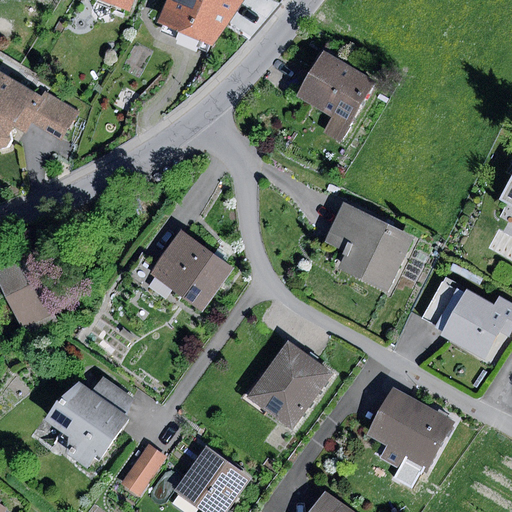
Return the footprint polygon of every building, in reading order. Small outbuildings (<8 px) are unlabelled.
[(98,0),(131,13),(136,0),(98,0)] [(244,0),(169,0),(159,23),(212,44),(244,0)] [(377,81),(323,51),(297,98),(332,118),(324,134),(342,144),(377,81)] [(49,98),(0,68),(0,149),(7,148),(12,140),(10,137),(15,127),(28,134),(33,125),(49,98)] [(51,95),(49,98),(33,125),(62,141),(79,112),(51,95)] [(511,180),(501,201),(511,206),(511,180)] [(414,237),(345,204),(326,243),(346,252),(337,270),(388,293),(414,237)] [(234,268),(182,231),(158,265),(151,274),(203,311),(234,268)] [(42,245),(0,265),(0,283),(22,330),(26,329),(32,341),(61,328),(55,315),(71,307),(42,245)] [(151,274),(158,265),(143,254),(127,276),(143,287),(151,274)] [(445,332),(468,290),(445,278),(422,319),(445,332)] [(494,305),(468,290),(445,332),(443,336),(485,358),(500,330),(511,336),(511,333),(511,303),(498,296),(494,305)] [(333,372),(288,341),(247,398),(292,430),(333,372)] [(102,376),(91,391),(124,415),(134,400),(102,376)] [(91,391),(80,383),(57,402),(44,420),(68,436),(68,454),(88,468),(97,455),(102,458),(130,419),(124,415),(91,391)] [(455,422),(393,389),(368,436),(387,446),(408,457),(405,462),(427,474),(455,422)] [(166,456),(149,444),(121,485),(138,496),(166,456)] [(408,457),(387,446),(380,458),(401,469),(405,462),(408,457)] [(206,447),(175,491),(203,511),(228,511),(252,479),(206,447)] [(352,511),(326,494),(312,511),(352,511)]
